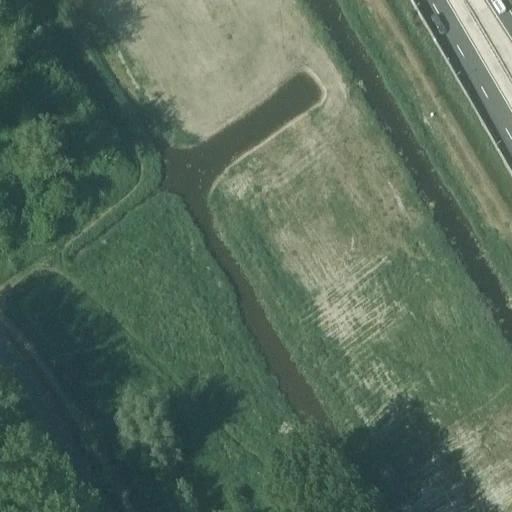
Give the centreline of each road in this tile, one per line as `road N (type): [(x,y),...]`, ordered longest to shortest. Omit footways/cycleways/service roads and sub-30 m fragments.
road 1 (unknown): [(366,0),(490,203)]
road 2 (track): [(0,315),(63,400),(125,511)]
road 3 (unclassified): [(98,511),(43,408),(0,348)]
road 4 (trunk): [(427,0),(511,144)]
